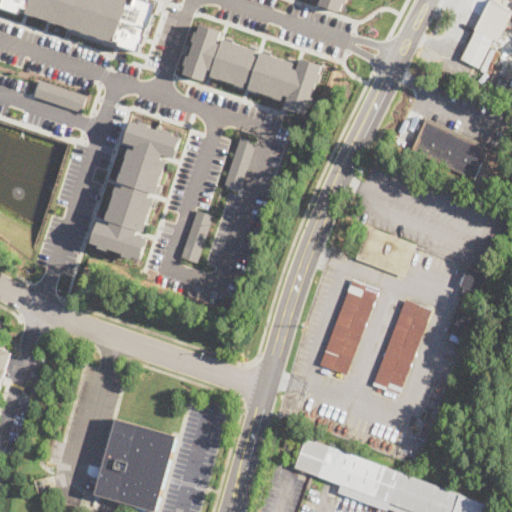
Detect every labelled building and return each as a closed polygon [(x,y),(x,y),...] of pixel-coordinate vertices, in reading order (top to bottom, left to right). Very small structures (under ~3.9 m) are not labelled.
[(131,0),(131,3),(135,4),(136,0),(151,0),(151,1),(159,3),(150,26),(149,26),(146,34),(148,35),(145,42),(144,42),(141,50),(122,44),(123,41),(118,39),(118,42),(29,12),(30,8),(25,6),(23,13),(3,6),(5,0),(131,0)] [(347,0),(346,4),(344,3),(341,11),(320,4),(321,0),(347,0)] [(511,13),(499,41),(495,39),(480,68),(462,59),(490,0),(511,10),(511,13)] [(223,30),(219,41),(223,43),(225,37),(258,48),(256,54),(261,55),(263,50),(296,61),(294,67),(298,68),(302,57),(323,64),(320,72),(323,73),(320,83),(317,82),(312,96),(315,96),(312,106),(309,105),(306,114),(286,106),(290,95),(285,93),(284,99),(250,87),(252,82),(247,81),(246,86),(212,75),(214,69),(210,68),(206,80),(185,72),(188,64),(185,64),(189,53),(191,54),(196,41),(193,40),(197,30),(199,31),(202,23),(223,30)] [(88,95),(83,111),(36,95),(41,79),(88,95)] [(494,148),(487,165),(483,163),(476,180),(409,150),(425,116),(494,148)] [(134,120),(142,123),(143,120),(152,123),(151,126),(165,130),(166,128),(175,131),(175,133),(183,136),(176,158),(165,154),(163,158),(168,159),(157,193),(152,192),(151,196),(156,197),(144,231),(139,229),(138,233),(149,237),(147,246),(145,246),(141,258),(134,256),(133,258),(124,255),(125,252),(110,247),(110,250),(100,247),(101,245),(92,242),(100,221),(111,225),(113,221),(107,219),(118,185),(124,187),(125,183),(120,181),(131,147),(136,149),(138,145),(127,141),(134,120)] [(258,141),(242,188),(226,183),(242,135),(258,141)] [(198,209),(214,215),(199,261),(183,256),(198,209)] [(405,276),(357,258),(369,226),(418,245),(405,276)] [(487,274),(461,344),(450,339),(452,334),(448,332),(465,287),(461,286),(468,267),(487,274)] [(380,289),(348,374),(321,364),(353,279),(380,289)] [(433,309),(401,394),(374,384),(406,299),(433,309)] [(0,343),(1,344),(0,346),(6,348),(9,349),(9,350),(13,352),(0,389),(0,343)] [(118,417),(96,492),(157,510),(179,434),(118,417)] [(307,437),(491,505),(488,511),(399,511),(389,508),(388,510),(339,492),(342,484),(307,471),(305,477),(299,474),(301,469),(296,467),(307,437)]
